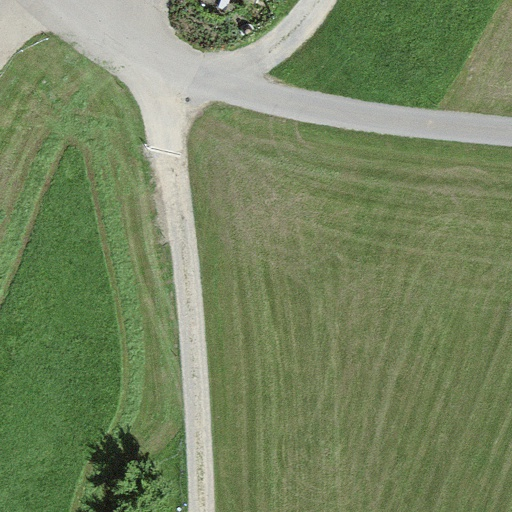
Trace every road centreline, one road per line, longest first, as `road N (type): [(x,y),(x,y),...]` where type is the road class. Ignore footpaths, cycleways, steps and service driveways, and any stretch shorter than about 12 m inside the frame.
road 1 (unclassified): [(56,0),(71,18),(161,72),(301,106),(511,135)]
road 2 (track): [(161,72),(176,155),(204,511)]
